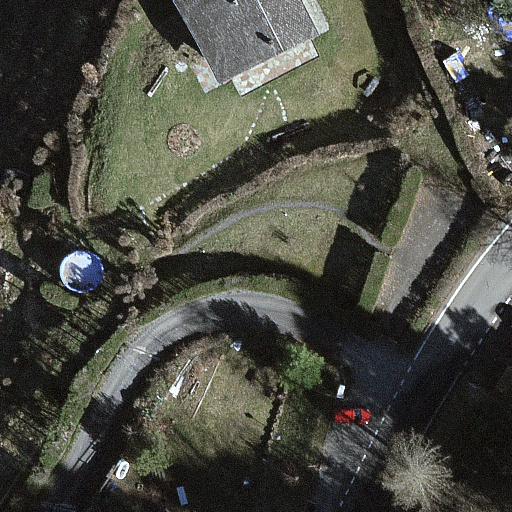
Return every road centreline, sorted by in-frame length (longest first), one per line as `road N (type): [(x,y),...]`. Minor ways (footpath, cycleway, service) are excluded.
road 1 (residential): [(398,412),(328,337),(263,311),(222,311),(182,327),(111,391),(50,511)]
road 2 (tertiary): [(398,412),(511,245)]
